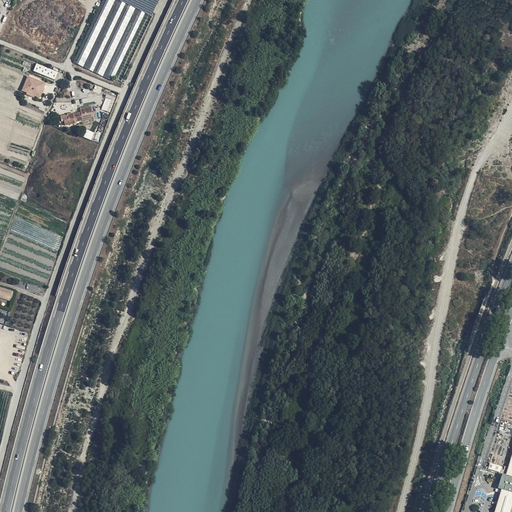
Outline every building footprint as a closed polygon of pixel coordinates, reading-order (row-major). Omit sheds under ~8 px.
[(144,14),(115,0),(103,0),(74,63),(113,81),(144,14)] [(159,0),(121,0),(153,15),(160,0),(159,0)] [(27,67),(2,57),(0,62),(25,72),(27,67)] [(58,72),(37,63),(34,71),(55,79),(58,72)] [(28,76),(23,90),(40,97),(46,83),(28,76)] [(111,112),(116,97),(107,94),(102,109),(111,112)] [(90,119),(88,113),(81,115),(81,113),(74,114),(73,113),(61,116),(61,122),(64,121),(65,125),(75,123),(75,122),(90,119)] [(92,140),(95,132),(87,129),(84,137),(92,140)] [(0,286),(0,297),(11,301),(14,291),(0,286)] [(511,452),(506,474),(503,473),(501,481),(498,488),(501,489),(500,494),(494,511),(511,511),(511,509),(511,452)] [(491,463),(490,469),(501,472),(502,466),(491,463)]
